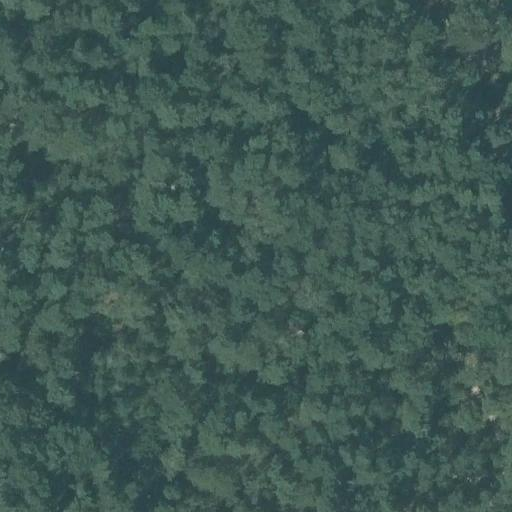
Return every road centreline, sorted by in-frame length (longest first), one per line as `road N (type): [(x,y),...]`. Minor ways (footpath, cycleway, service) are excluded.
road 1 (unknown): [(426,254),(369,215),(169,196),(110,180),(0,115)]
road 2 (unknown): [(511,457),(426,254)]
